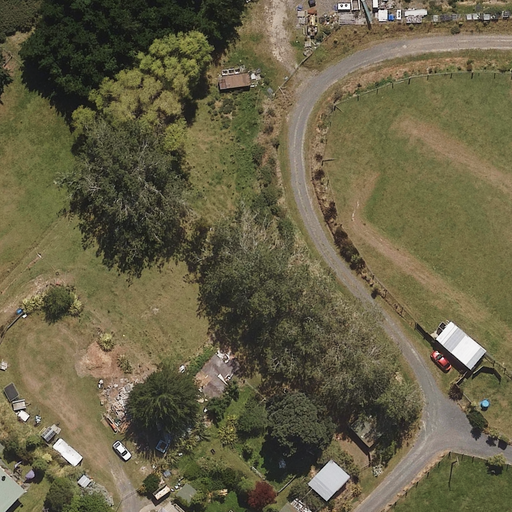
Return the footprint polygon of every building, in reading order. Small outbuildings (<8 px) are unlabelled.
[(451,321),(435,339),(471,369),(486,351),(451,321)] [(331,459),(308,484),(327,502),(350,477),(331,459)] [(0,467),(0,511),(6,511),(27,491),(0,467)] [(186,483),(177,495),(189,505),(199,492),(186,483)] [(287,502),(277,511),(313,511),(298,497),(291,505),(287,502)]
